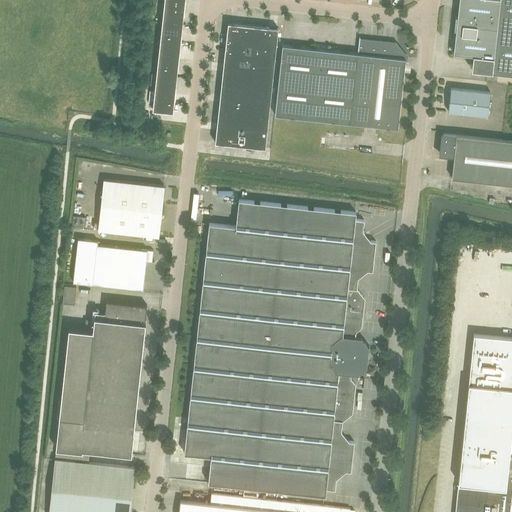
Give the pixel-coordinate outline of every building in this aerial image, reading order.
[(454,50),(453,53),(473,55),(472,70),(492,72),(511,74),(511,0),(459,0),(458,16),(454,46),(454,50)] [(184,7),(164,4),(162,22),(182,24),(184,7)] [(182,24),(162,22),(160,39),(180,41),(182,24)] [(227,24),(221,83),(271,88),(277,29),(227,24)] [(160,39),(158,57),(178,59),(180,41),(160,39)] [(276,115),(350,123),(370,125),(398,128),(406,59),(403,59),(403,53),(394,43),(359,39),(358,54),(283,46),(276,115)] [(178,59),(158,57),(156,74),(177,76),(178,59)] [(156,74),(154,92),(175,94),(177,76),(156,74)] [(271,88),(221,83),(215,143),(265,149),(271,88)] [(452,88),(449,112),(489,116),(491,92),(452,88)] [(154,92),(152,109),(173,112),(175,94),(154,92)] [(444,156),(456,157),(454,178),(511,184),(511,140),(446,134),(444,150),(445,150),(445,153),(444,153),(444,156)] [(104,179),(98,229),(158,236),(164,186),(104,179)] [(365,298),(357,288),(358,278),(368,270),(372,270),(375,241),(370,240),(363,231),(364,220),(355,219),(356,212),(239,199),(236,226),(209,223),(184,453),(211,456),(208,482),(325,495),(326,488),(335,489),(336,478),(346,470),(351,471),(354,441),(349,441),(341,431),(342,421),(352,413),(355,384),(350,378),(351,373),(358,374),(358,372),(360,372),(364,369),(364,367),(366,367),(369,345),(367,345),(367,343),(364,339),(362,339),(362,337),(355,336),(355,332),(361,327),(365,298)] [(83,213),(81,226),(94,228),(96,215),(83,213)] [(73,283),(92,285),(142,290),(145,262),(151,262),(151,252),(95,248),(96,244),(76,242),(73,283)] [(62,303),(74,304),(76,286),(64,285),(62,303)] [(83,419),(59,416),(55,448),(90,451),(90,450),(131,454),(131,453),(103,450),(106,428),(134,430),(145,322),(146,305),(106,301),(105,312),(94,311),(83,419)] [(454,511),(511,511),(511,451),(509,451),(505,488),(486,486),(484,505),(455,502),(454,511)] [(56,459),(50,511),(130,511),(135,467),(56,459)] [(212,494),(211,504),(221,505),(220,511),(349,511),(350,508),(321,505),(212,494)] [(220,511),(221,505),(211,504),(181,501),(179,511),(220,511)]
